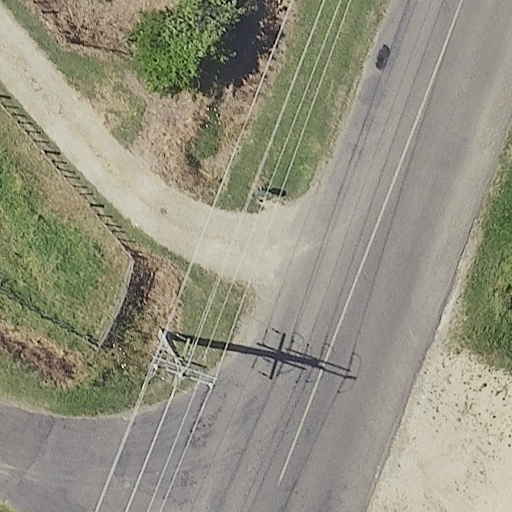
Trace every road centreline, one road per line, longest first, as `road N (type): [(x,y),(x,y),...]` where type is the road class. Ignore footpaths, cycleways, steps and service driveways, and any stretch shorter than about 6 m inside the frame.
road 1 (unclassified): [(458,0),(265,511)]
road 2 (unclassified): [(161,511),(0,416)]
